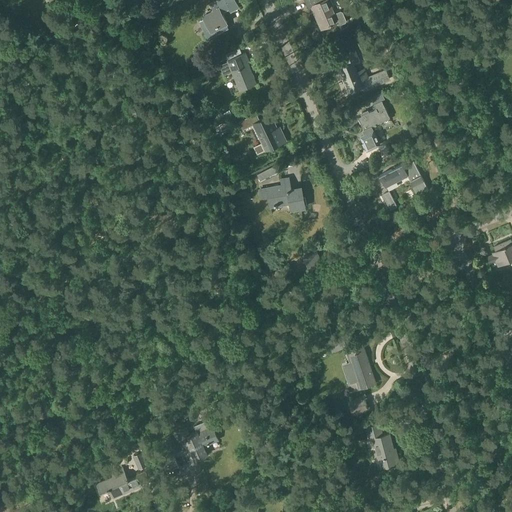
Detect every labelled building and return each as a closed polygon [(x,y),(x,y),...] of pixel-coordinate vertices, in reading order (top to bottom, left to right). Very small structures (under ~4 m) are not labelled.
[(200,22),(208,38),(227,28),(225,24),(227,23),(221,12),(229,7),(231,9),(238,5),(234,0),(215,0),(211,3),(214,10),(203,15),(205,19),(200,22)] [(316,15),(322,29),(337,22),(338,24),(340,24),(345,22),(346,20),(343,12),(340,11),(334,14),(331,5),(333,4),(331,0),(304,0),(308,8),(314,5),(317,14),(316,15)] [(152,6),(135,14),(140,23),(156,16),(152,6)] [(369,82),(367,78),(363,70),(356,73),(352,64),(358,61),(352,47),(341,51),(347,65),(338,69),(348,91),(361,85),(369,82)] [(239,48),(224,54),(227,61),(241,55),(239,48)] [(227,62),(219,65),(224,76),(231,72),(239,91),(256,84),(247,62),(249,61),(245,53),(241,55),(227,61),(227,62)] [(369,82),(361,85),(364,91),(376,86),(375,85),(389,79),(386,70),(367,78),(369,82)] [(381,93),(371,98),(371,99),(373,103),(383,98),(381,94),(381,93)] [(361,116),(358,118),(366,134),(360,137),(367,151),(380,145),(371,127),(389,118),(381,101),(374,105),(376,109),(369,113),(367,110),(360,113),(361,116)] [(260,121),(259,121),(256,114),(240,122),(243,129),(253,124),(260,121)] [(260,121),(253,124),(266,150),(286,140),(282,131),(277,133),(275,129),(277,128),(270,115),(259,121),(260,121)] [(229,128),(227,122),(219,125),(222,131),(229,128)] [(380,175),(385,187),(407,176),(417,196),(428,191),(412,159),(380,175)] [(274,164),(267,167),(270,174),(277,171),(274,164)] [(264,177),(261,170),(255,173),(258,180),(264,177)] [(282,185),(258,190),(260,198),(268,197),(270,206),(290,202),(292,210),(305,208),(301,188),(290,190),(288,178),(281,180),(282,185)] [(382,195),(390,210),(396,206),(389,191),(382,195)] [(493,247),(495,251),(511,243),(511,240),(493,247)] [(493,254),(487,257),(490,264),(496,262),(498,266),(511,260),(511,243),(495,251),(492,252),(493,254)] [(316,250),(303,256),(309,268),(322,262),(316,250)] [(277,272),(267,277),(271,283),(281,278),(277,272)] [(352,363),(343,366),(349,384),(358,381),(360,388),(375,383),(361,342),(346,347),(352,363)] [(348,403),(353,416),(367,411),(363,398),(348,403)] [(177,436),(183,449),(189,447),(194,460),(207,455),(203,446),(218,440),(209,420),(195,426),(197,432),(189,435),(188,431),(177,436)] [(380,423),(367,427),(370,439),(374,438),(377,451),(376,452),(380,467),(399,462),(397,453),(395,454),(390,433),(383,435),(380,423)] [(129,454),(137,452),(135,442),(127,444),(129,454)] [(142,452),(133,455),(139,468),(147,465),(142,452)] [(163,465),(174,461),(171,455),(160,460),(163,465)] [(97,483),(101,493),(110,489),(113,497),(141,486),(138,476),(128,480),(122,467),(111,472),(113,476),(97,483)]
